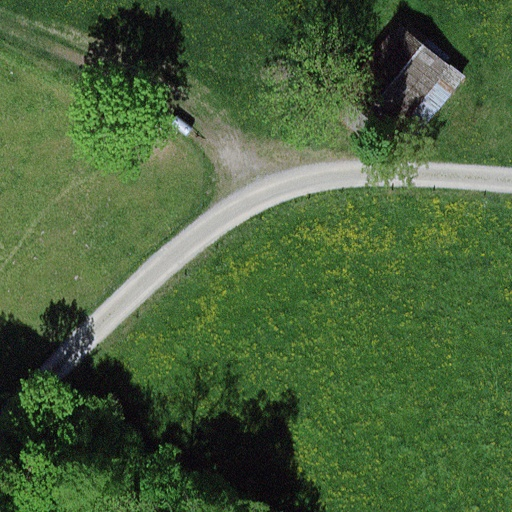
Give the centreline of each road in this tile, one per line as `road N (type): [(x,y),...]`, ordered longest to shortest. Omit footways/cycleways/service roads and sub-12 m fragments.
road 1 (track): [(511,179),(376,175),(266,194),(202,234),(135,292),(0,429)]
road 2 (track): [(0,34),(205,132),(241,154),(266,194)]
